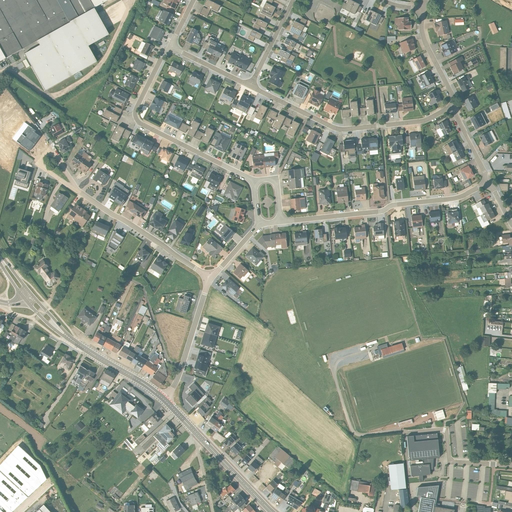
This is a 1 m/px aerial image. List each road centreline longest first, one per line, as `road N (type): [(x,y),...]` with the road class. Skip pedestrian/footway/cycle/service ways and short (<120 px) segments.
road 1 (residential): [(173,46),(133,111),(136,119),(253,181)]
road 2 (residential): [(249,85),(337,128),(423,120),(449,106)]
road 3 (residential): [(280,221),(453,198),(488,181)]
road 4 (residential): [(209,278),(78,192)]
road 5 (residential): [(511,465),(449,462),(445,430),(405,430)]
road 6 (residential): [(164,400),(209,278)]
